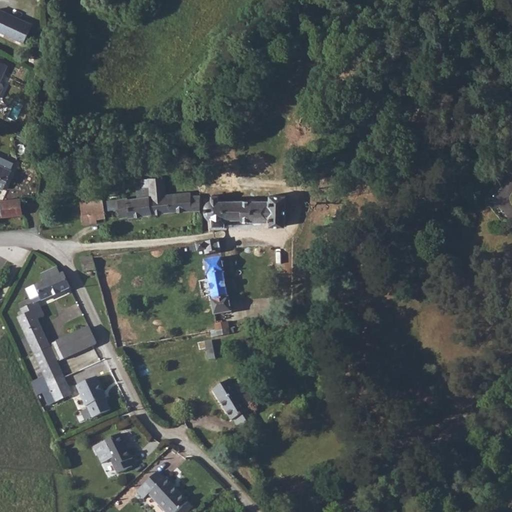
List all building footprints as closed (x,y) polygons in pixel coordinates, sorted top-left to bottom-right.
[(0,31),(24,42),(33,25),(0,9),(0,31)] [(40,59),(30,58),(29,67),(40,68),(40,59)] [(0,155),(0,164),(11,170),(14,163),(0,155)] [(0,164),(0,188),(3,190),(12,170),(11,170),(0,164)] [(162,176),(147,178),(150,217),(174,214),(199,213),(199,197),(190,197),(189,193),(164,195),(162,176)] [(150,217),(147,178),(137,179),(138,186),(133,186),(134,199),(125,200),(123,197),(100,200),(101,211),(116,210),(117,218),(128,218),(128,220),(150,217)] [(283,228),(284,197),(269,197),(269,202),(222,202),(222,197),(212,196),(212,202),(208,204),(203,212),(205,219),(213,222),(213,226),(222,226),(223,220),(239,220),(239,223),(268,223),(268,228),(283,228)] [(21,198),(0,200),(0,216),(23,214),(21,198)] [(101,211),(100,200),(81,202),(81,199),(71,200),(74,225),(78,225),(78,214),(101,211)] [(59,201),(63,226),(74,225),(71,200),(59,201)] [(218,242),(198,246),(198,253),(206,252),(206,257),(221,255),(218,242)] [(73,254),(77,267),(89,266),(85,253),(73,254)] [(223,274),(221,259),(201,263),(204,276),(207,276),(221,274),(223,274)] [(53,264),(50,261),(36,267),(41,275),(30,281),(34,291),(24,296),(26,301),(30,299),(63,282),(53,264)] [(207,280),(209,298),(225,297),(221,274),(207,276),(207,280)] [(198,299),(209,298),(207,280),(196,282),(198,299)] [(209,298),(211,317),(229,313),(226,297),(225,297),(209,298)] [(30,299),(26,301),(23,302),(30,317),(37,313),(30,299)] [(23,337),(39,370),(54,363),(78,352),(70,335),(45,347),(30,317),(23,302),(15,306),(18,313),(12,315),(19,328),(14,331),(17,339),(23,337)] [(272,322),(283,320),(282,308),(269,310),(272,322)] [(78,352),(96,343),(87,326),(70,335),(78,352)] [(213,333),(209,334),(209,339),(225,337),(225,331),(213,333)] [(204,353),(211,352),(210,343),(202,344),(204,353)] [(39,370),(47,386),(62,379),(54,363),(39,370)] [(81,393),(100,386),(95,376),(78,387),(81,393)] [(212,388),(225,409),(242,398),(229,377),(212,388)] [(62,379),(47,386),(56,404),(71,398),(62,379)] [(105,395),(100,386),(81,393),(87,405),(90,404),(96,414),(109,407),(103,397),(105,395)] [(242,398),(225,409),(231,419),(233,418),(236,424),(239,422),(243,428),(256,420),(242,398)] [(106,444),(111,454),(128,444),(123,435),(106,444)] [(128,444),(111,454),(122,475),(134,468),(135,459),(128,444)] [(162,479),(156,472),(141,488),(166,511),(177,511),(188,500),(164,478),(162,479)]
